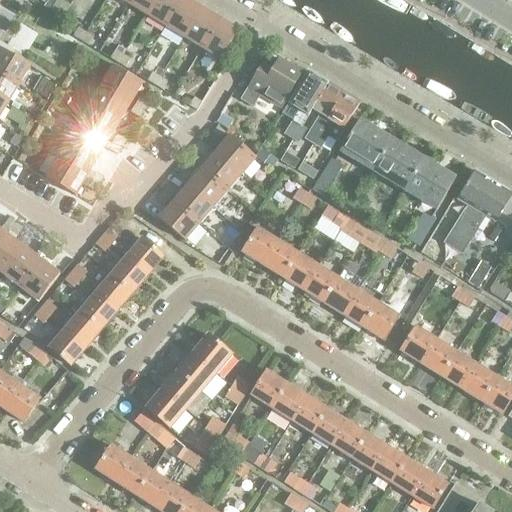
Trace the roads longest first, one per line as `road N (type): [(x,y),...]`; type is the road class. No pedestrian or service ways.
road 1 (residential): [(511,480),(225,293),(195,294),(34,486)]
road 2 (residential): [(0,191),(78,241),(214,104),(261,26)]
road 3 (residential): [(511,175),(261,26)]
